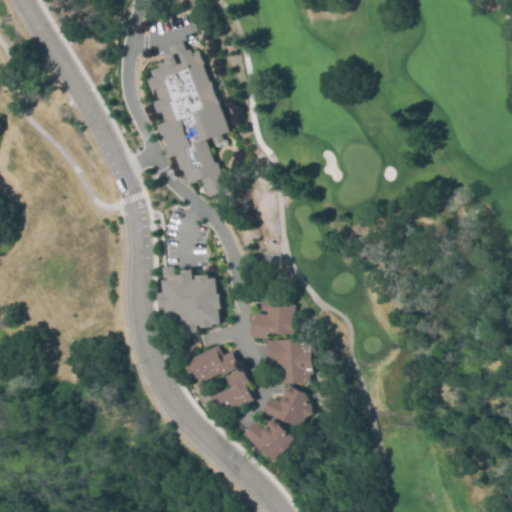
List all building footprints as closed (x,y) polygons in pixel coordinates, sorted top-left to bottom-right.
[(168,45),(183,39),(187,51),(198,47),(231,134),(210,142),(228,190),(209,197),(202,180),(191,184),(187,176),(183,177),(154,101),(159,99),(157,94),(155,95),(149,79),(153,77),(149,65),(172,56),(168,45)] [(193,278),(193,281),(195,281),(195,278),(208,277),(208,281),(215,280),(216,296),(219,296),(220,310),(217,310),(219,325),(212,326),(212,328),(198,329),(198,334),(189,335),(188,321),(169,323),(167,309),(161,310),(160,296),(165,295),(164,283),(174,282),(174,277),(182,276),(182,272),(193,272),(193,278)] [(270,338),(257,336),(252,336),(255,312),(267,313),(267,309),(263,309),(264,301),(294,304),(292,324),(297,324),(296,335),(270,332),(270,338)] [(305,337),(306,345),(310,344),(313,373),(309,373),(310,380),(281,383),(279,363),(270,364),(268,341),(305,337)] [(225,376),(224,374),(204,385),(202,382),(198,384),(187,363),(219,345),(224,356),(233,352),(241,368),(225,376)] [(243,369),(250,384),(247,386),(253,399),(232,411),(222,394),(233,388),(227,377),(243,369)] [(271,398),(280,402),(287,387),(306,395),(312,407),(313,416),(306,419),(301,429),(265,413),(271,398)] [(257,423),(266,432),(274,423),(296,441),(276,462),(246,435),(257,423)]
